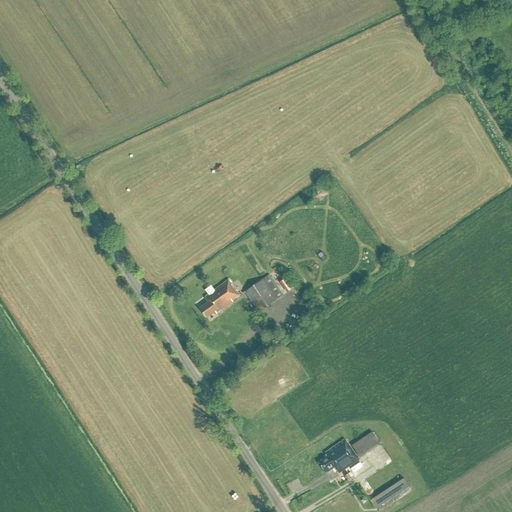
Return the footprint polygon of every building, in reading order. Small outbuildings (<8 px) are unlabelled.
[(216,311),(217,313),(233,302),(232,301),(240,295),(228,280),(205,297),(208,302),(200,308),(207,318),(216,311)] [(277,301),(263,281),(246,293),(260,313),(277,301)] [(380,442),(372,432),(352,445),(359,456),(380,442)] [(358,459),(345,440),(326,453),(327,456),(318,462),(326,473),(335,467),(339,473),(358,459)] [(410,487),(404,478),(370,500),(376,509),(410,487)]
